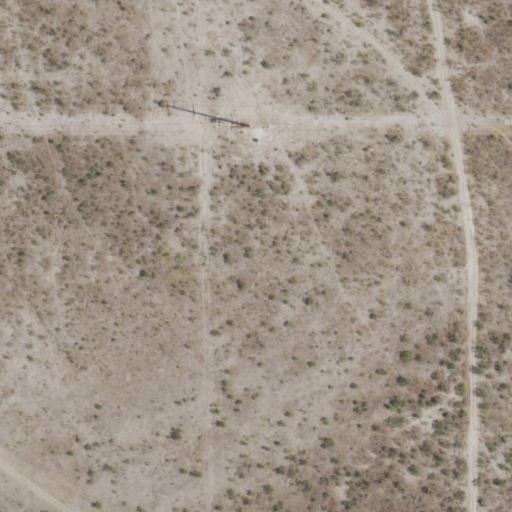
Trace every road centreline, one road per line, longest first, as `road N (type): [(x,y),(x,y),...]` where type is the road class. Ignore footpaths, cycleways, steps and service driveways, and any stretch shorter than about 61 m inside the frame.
road 1 (track): [(486,511),(484,237),(455,0)]
road 2 (track): [(348,0),(380,32),(464,72)]
